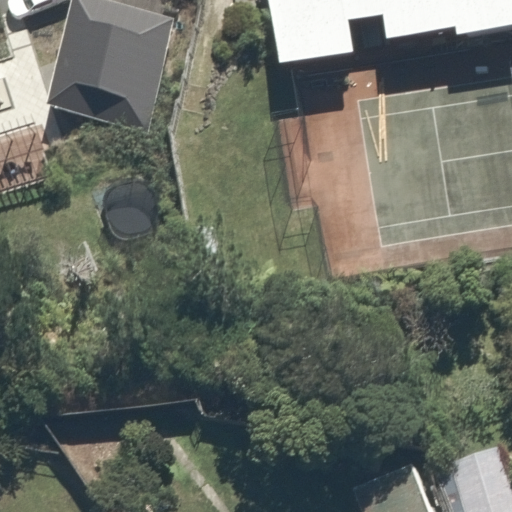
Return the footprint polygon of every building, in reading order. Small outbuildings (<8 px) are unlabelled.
[(511,0),(281,0),(294,86),(387,72),(381,38),(408,34),(411,55),(476,45),(478,58),(511,52),(511,0)] [(153,142),(184,33),(87,5),(55,114),(153,142)] [(0,114),(27,106),(0,13),(0,114)] [(511,511),(511,452),(459,467),(471,511),(511,511)] [(448,511),(436,469),(363,491),(368,511),(448,511)]
